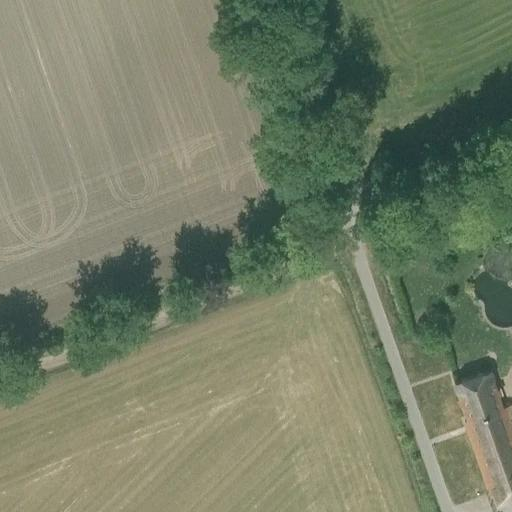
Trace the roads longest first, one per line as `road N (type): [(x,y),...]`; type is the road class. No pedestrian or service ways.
road 1 (track): [(349,245),(0,382)]
road 2 (unclassified): [(444,511),(338,210)]
road 3 (unclassified): [(338,210),(264,0)]
road 4 (unclassified): [(338,210),(511,125)]
